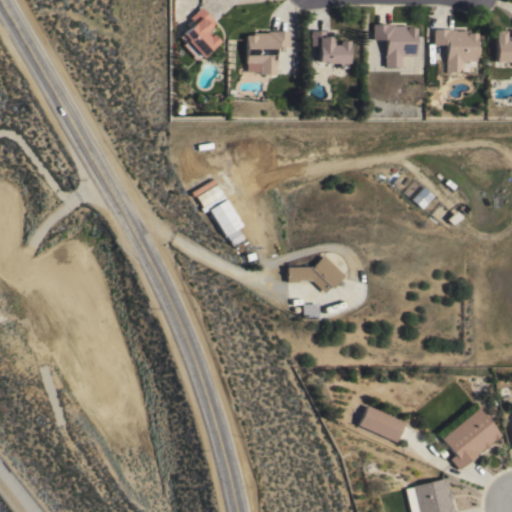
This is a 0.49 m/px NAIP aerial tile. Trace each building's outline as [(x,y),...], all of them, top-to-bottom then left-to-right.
[(195,57),(182,43),(184,42),(179,36),(182,33),(180,31),(192,21),(187,16),(198,6),(213,22),(205,29),(208,32),(209,31),(216,39),(195,57)] [(371,38),(371,23),(385,23),(391,23),(391,24),(406,24),(406,26),(413,26),(413,55),(399,55),(399,66),(383,66),(383,38),(371,38)] [(431,43),(431,28),(453,28),(453,29),(464,29),(464,31),(474,31),(474,60),(468,60),(468,71),(458,71),(458,77),(444,77),(444,43),(431,43)] [(502,28),(502,35),(508,35),(508,32),(511,32),(511,60),(493,60),(492,28),(502,28)] [(286,45),(282,45),(282,50),(276,50),(276,45),(273,45),(274,73),(257,73),(257,70),(245,70),(245,62),(244,62),(244,33),(253,33),(253,32),(264,32),(264,30),(286,30),(286,45)] [(318,30),(318,33),(330,33),(330,42),(335,42),(335,38),(345,38),(345,61),(345,67),(336,67),(336,61),(324,61),(324,59),(315,59),(315,45),(309,45),(309,30),(318,30)] [(441,183),(444,178),(452,185),(448,189),(441,183)] [(214,183),(220,193),(201,205),(195,196),(214,183)] [(492,187),(497,183),(500,187),(495,191),(492,187)] [(409,200),(420,186),(432,195),(421,209),(409,200)] [(239,224),(235,227),(242,238),(231,245),(224,235),(223,236),(206,208),(201,211),(199,208),(220,194),(239,224)] [(461,201),(467,207),(450,224),(444,218),(461,201)] [(429,215),(432,211),(438,215),(435,220),(429,215)] [(243,253),(250,251),(252,258),(245,260),(243,253)] [(340,275),(328,289),(326,287),(320,293),(306,280),(294,280),(294,281),(282,281),(282,266),(305,266),(306,267),(319,254),(340,275)] [(297,303),(313,303),(313,316),(297,316),(297,303)] [(356,425),(364,405),(401,422),(393,441),(356,425)] [(476,408),(498,435),(491,441),(491,440),(487,443),(488,444),(482,450),(481,448),(456,469),(447,459),(452,455),(439,438),(476,408)] [(407,511),(402,489),(410,487),(410,486),(443,477),(445,486),(444,486),(446,491),(448,491),(449,498),(448,499),(451,511),(452,510),(452,511),(407,511)]
